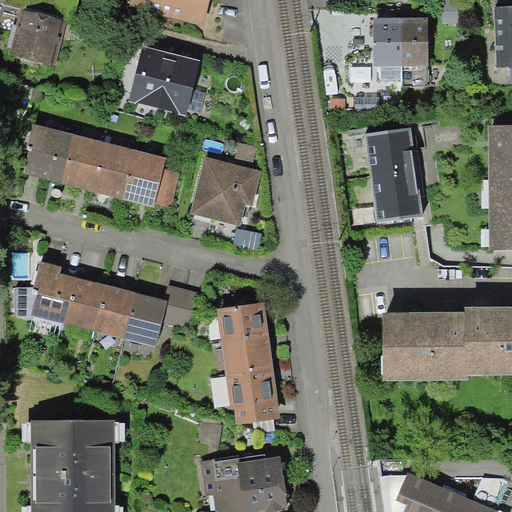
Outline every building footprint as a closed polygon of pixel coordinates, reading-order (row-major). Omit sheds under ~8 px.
[(129,0),(128,7),(203,25),(208,0),(129,0)] [(511,10),(494,11),(496,73),(511,73),(511,10)] [(65,22),(23,12),(12,58),(55,68),(65,22)] [(432,24),(378,26),(380,71),(404,70),(405,92),(435,91),(432,24)] [(203,64),(147,51),(135,104),(191,116),(203,64)] [(170,161),(35,127),(23,176),(157,210),(170,161)] [(511,129),(493,130),(495,253),(511,252),(511,129)] [(416,132),(370,138),(382,227),(429,221),(416,132)] [(266,174),(209,160),(197,214),(253,227),(266,174)] [(165,305),(44,274),(33,318),(161,350),(167,326),(196,333),(205,296),(170,287),(165,305)] [(462,307),(462,368),(511,368),(511,300),(462,300),(462,307)] [(267,307),(223,312),(238,427),(283,421),(267,307)] [(462,307),(379,307),(380,374),(462,373),(462,368),(462,307)] [(119,511),(120,423),(39,422),(38,511),(119,511)] [(291,511),(285,459),(240,465),(246,511),(291,511)] [(493,511),(410,474),(398,501),(408,505),(404,511),(493,511)]
